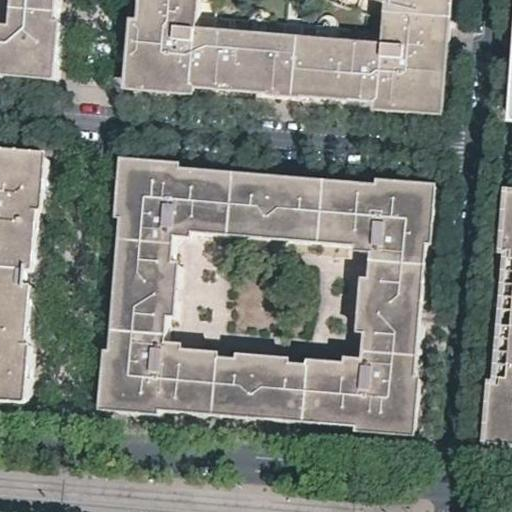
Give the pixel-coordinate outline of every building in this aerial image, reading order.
[(61,83),(66,23),(60,22),(62,0),(16,0),(14,27),(0,26),(0,72),(1,72),(0,78),(61,83)] [(148,0),(147,22),(144,21),(144,24),(139,23),(138,30),(144,31),(140,78),(134,76),(133,83),(139,84),(139,89),(146,90),(147,85),(192,88),(191,94),(200,94),(201,86),(277,92),(276,95),(282,96),(284,91),(287,38),(202,30),(204,0),(380,0),(393,5),(389,48),(302,40),(298,92),(299,96),(303,97),(304,94),(382,100),(380,109),(388,110),(388,105),(435,108),(434,114),(443,115),(443,109),(449,110),(449,104),(442,104),(446,58),(452,58),(453,52),(445,51),(437,51),(439,24),(447,24),(455,25),(455,17),(450,17),(450,0),(148,0)] [(445,51),(447,24),(439,24),(437,51),(445,51)] [(295,39),(287,38),(284,91),(291,91),(298,92),(302,40),(295,39)] [(47,156),(0,152),(0,265),(39,269),(44,211),(50,207),(54,164),(47,156)] [(190,168),(130,163),(125,223),(129,224),(124,278),(184,283),(186,262),(178,261),(181,229),(272,237),(277,179),(189,172),(190,168)] [(284,180),(277,179),(272,237),(279,238),(288,238),(293,181),(284,180)] [(380,188),(293,181),(288,238),(361,245),(381,246),(380,253),(377,280),(371,279),(369,301),(417,306),(426,303),(431,250),(436,249),(442,189),(381,184),(380,188)] [(381,246),(361,245),(363,251),(380,253),(381,246)] [(38,277),(39,269),(0,265),(0,283),(37,287),(38,277)] [(183,291),(184,283),(124,278),(124,285),(123,295),(182,301),(183,291)] [(34,395),(38,350),(32,344),(37,287),(0,283),(0,402),(23,405),(34,395)] [(107,412),(168,417),(169,412),(250,419),(254,414),(261,358),(242,356),(242,361),(222,359),(222,354),(169,350),(172,317),(181,318),(182,301),(123,295),(118,351),(112,351),(112,353),(107,412)] [(417,306),(369,301),(368,308),(368,317),(416,321),(424,324),(425,313),(426,303),(417,306)] [(421,440),(426,380),(420,380),(424,324),(416,321),(368,317),(366,333),(373,334),(370,360),(370,367),(351,365),(315,361),(314,367),(295,365),(295,361),(276,359),(271,413),(275,421),(360,428),(360,435),(421,440)] [(492,444),(511,445),(511,331),(510,331),(506,378),(508,378),(507,382),(497,382),(492,444)] [(268,358),(261,358),(254,414),(250,419),(263,420),(275,421),(271,413),(276,359),(268,358)]
